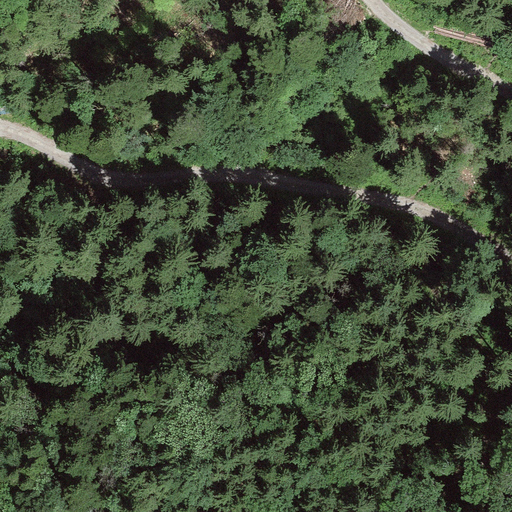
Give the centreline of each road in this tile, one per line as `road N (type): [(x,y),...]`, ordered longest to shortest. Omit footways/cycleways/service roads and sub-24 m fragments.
road 1 (track): [(511,268),(411,206),(228,175),(82,172),(0,131)]
road 2 (track): [(371,0),(436,54),(511,96)]
